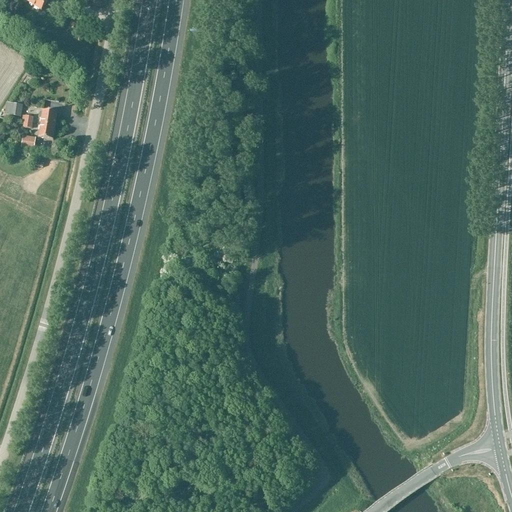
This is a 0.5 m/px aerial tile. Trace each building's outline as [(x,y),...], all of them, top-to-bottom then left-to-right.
[(25,0),(42,11),(49,0),(25,0)] [(31,69),(27,75),(31,78),(35,72),(31,69)] [(7,104),(5,116),(21,118),(23,106),(7,104)] [(42,125),(55,127),(57,113),(44,111),(44,114),(39,113),(38,118),(43,119),(42,125)] [(55,127),(42,125),(40,138),(52,140),(55,127)] [(21,149),(34,151),(36,139),(23,137),(21,149)]
